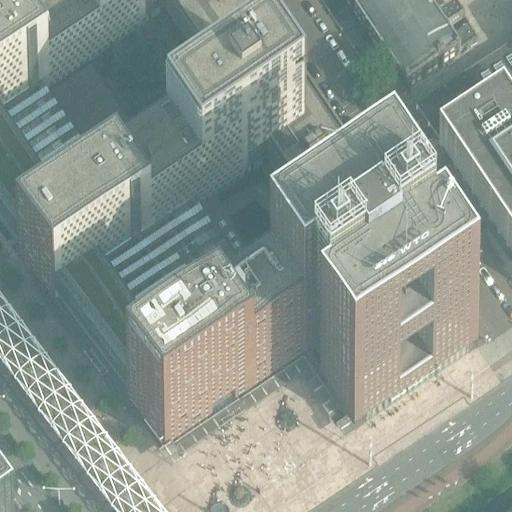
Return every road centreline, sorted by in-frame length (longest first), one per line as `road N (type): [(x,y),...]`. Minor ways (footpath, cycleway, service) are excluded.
road 1 (residential): [(281,0),(511,342)]
road 2 (secondary): [(511,390),(340,511)]
road 3 (tertiary): [(97,511),(0,383)]
